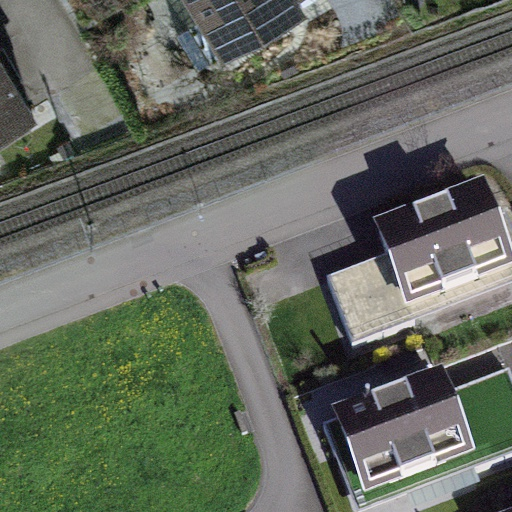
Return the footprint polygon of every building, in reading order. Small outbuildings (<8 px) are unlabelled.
[(313,0),(197,0),(231,53),(313,0)] [(0,50),(8,46),(0,33),(0,50)] [(0,134),(46,105),(8,46),(0,50),(0,134)] [(511,262),(511,247),(483,173),(372,215),(405,303),(511,262)] [(471,451),(439,365),(327,408),(360,493),(471,451)] [(511,511),(511,501),(487,510),(487,511),(511,511)]
